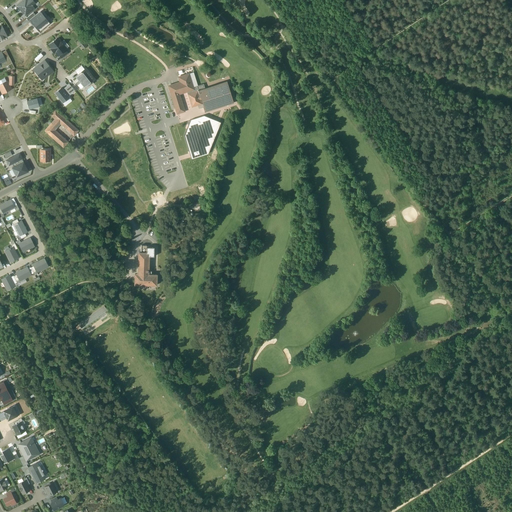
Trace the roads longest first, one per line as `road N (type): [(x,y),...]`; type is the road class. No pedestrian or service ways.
road 1 (track): [(449,236),(271,0)]
road 2 (residential): [(40,175),(124,93),(172,74)]
road 3 (track): [(445,0),(328,77)]
road 4 (track): [(511,434),(394,511)]
